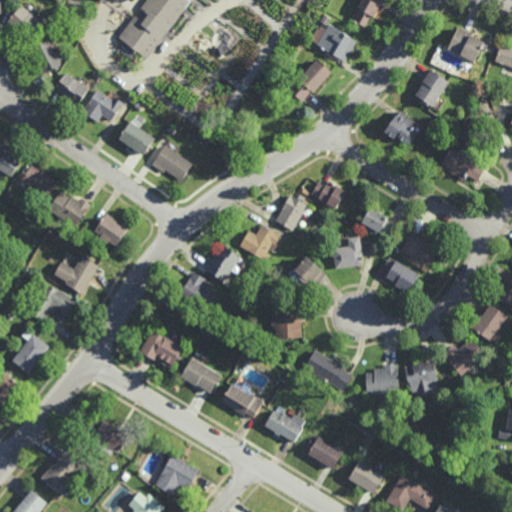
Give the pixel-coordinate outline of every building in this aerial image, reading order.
[(147,59),(119,37),(136,15),(140,18),(145,11),(141,8),(146,0),(188,0),(190,1),(147,59)] [(381,0),(379,4),(382,5),(375,17),(371,15),(365,26),(352,19),(363,0),(381,0)] [(31,13),(32,12),(44,24),(28,41),(16,30),(17,29),(8,21),(22,5),(31,13)] [(326,25),(320,20),(325,14),(331,18),(326,25)] [(345,61),(317,44),(330,24),(357,41),(345,61)] [(486,50),(483,49),(476,62),(448,49),(459,26),(474,33),(473,35),(486,41),(485,42),(489,44),(486,50)] [(58,57),(64,55),(65,57),(60,60),(62,65),(42,75),(35,59),(34,60),(29,50),(50,39),(58,57)] [(511,46),(511,66),(496,61),(502,43),(511,46)] [(314,93),(312,91),(303,102),(290,90),(300,78),(302,78),(318,59),(333,72),(314,93)] [(433,106),(416,94),(425,82),(423,81),(432,69),(450,82),(433,106)] [(99,79),(92,74),(94,70),(101,75),(99,79)] [(78,106),(72,101),(70,103),(60,96),(62,94),(55,89),(66,73),(90,89),(78,106)] [(114,99),(115,97),(124,103),(112,121),(103,115),(98,122),(84,112),(98,89),(114,99)] [(131,102),(126,98),(128,94),(134,97),(131,102)] [(140,111),(134,107),(138,101),(144,105),(140,111)] [(418,122),(414,129),(419,132),(410,145),(398,136),(396,139),(386,132),(397,116),(398,116),(402,111),(418,122)] [(480,151),(461,140),(475,117),(490,126),(483,138),(486,139),(480,151)] [(144,156),(120,139),(132,122),(156,139),(144,156)] [(174,134),(167,129),(170,124),(177,129),(174,134)] [(440,148),(434,144),(439,136),(445,141),(440,148)] [(11,177),(0,169),(0,163),(1,162),(0,161),(0,140),(23,157),(21,160),(22,161),(11,177)] [(182,181),(166,170),(165,173),(152,164),(166,145),(194,164),(182,181)] [(479,181),(468,175),(465,181),(441,167),(452,148),(487,168),(479,181)] [(43,173),(44,172),(58,183),(47,199),(22,181),(32,166),(43,173)] [(347,192),(337,209),(327,203),(328,202),(313,193),(319,182),(326,186),(329,181),(347,192)] [(71,198),(72,196),(80,201),(82,198),(92,205),(76,228),(49,210),(61,192),(71,198)] [(310,216),(305,213),(294,231),(277,220),(283,210),(283,209),(291,195),(310,206),(309,207),(313,210),(310,216)] [(391,239),(380,233),(378,237),(365,229),(367,225),(363,223),(372,208),(390,219),(388,221),(399,227),(391,239)] [(117,246),(110,242),(109,244),(100,238),(101,236),(95,231),(108,214),(129,229),(117,246)] [(279,235),(283,237),(276,249),(272,247),(267,254),(271,256),(268,261),(241,246),(250,230),(257,235),(263,225),(279,234),(279,235)] [(430,268),(402,251),(413,233),(431,244),(430,246),(440,252),(430,268)] [(336,270),(333,249),(350,246),(349,239),(361,237),(365,265),(336,270)] [(242,258),(225,282),(208,270),(213,264),(211,262),(219,251),(221,252),(226,246),(242,258)] [(84,296),(66,285),(82,257),(100,267),(84,296)] [(316,288),(312,285),(306,292),(299,285),(304,279),(296,271),(309,258),(328,275),(316,288)] [(25,269),(0,268),(0,260),(15,261),(15,260),(26,260),(25,269)] [(409,294),(396,286),(397,284),(387,278),(397,261),(421,275),(409,294)] [(37,271),(29,266),(32,262),(39,266),(37,271)] [(511,305),(498,298),(503,289),(501,287),(504,283),(505,283),(511,271),(511,305)] [(208,314),(179,296),(194,272),(207,280),(205,284),(213,289),(212,291),(219,295),(208,314)] [(77,301),(69,315),(57,308),(53,315),(51,313),(45,323),(28,313),(46,283),(77,301)] [(303,337),(277,338),(276,328),(274,328),(273,315),(275,315),(275,307),(305,305),(306,317),(302,318),(303,337)] [(510,319),(493,343),(474,329),(483,315),(485,316),(492,306),(510,319)] [(12,321),(4,315),(9,308),(17,314),(12,321)] [(209,335),(204,332),(208,324),(213,327),(209,335)] [(29,370),(12,357),(28,337),(22,332),(26,327),(48,343),(41,353),(41,354),(29,370)] [(167,335),(168,333),(186,344),(172,368),(141,349),(154,327),(167,335)] [(488,352),(462,374),(443,352),(455,342),(460,347),(465,343),(467,345),(473,340),(475,342),(477,339),(488,352)] [(344,390),(338,386),(340,384),(328,377),(326,379),(306,367),(317,348),(347,367),(346,369),(354,374),(344,390)] [(253,359),(246,355),(249,350),(255,353),(253,359)] [(212,391),(198,383),(197,384),(182,375),(194,356),(223,373),(212,391)] [(427,360),(434,358),(439,378),(411,385),(406,366),(414,364),(413,361),(427,358),(427,360)] [(398,402),(385,402),(385,393),(369,393),(368,372),(376,371),(376,367),(385,366),(385,363),(400,362),(401,392),(397,392),(398,402)] [(0,371),(3,368),(19,381),(0,404),(0,371)] [(249,391),(249,390),(257,395),(257,396),(265,401),(255,416),(247,411),(245,415),(223,401),(234,382),(249,391)] [(284,414),(285,412),(293,417),(296,412),(298,413),(299,412),(306,416),(305,418),(307,419),(303,425),(305,427),(295,441),(282,433),(280,435),(276,432),(277,431),(266,424),(276,409),(284,414)] [(511,439),(511,409),(509,409),(507,429),(499,428),(499,439),(511,439)] [(102,420),(103,418),(128,433),(118,451),(93,437),(93,436),(79,427),(88,412),(102,420)] [(345,450),(335,468),(310,453),(321,435),(345,450)] [(81,463),(65,483),(65,484),(59,491),(45,479),(45,480),(41,477),(53,462),(54,463),(65,450),(81,463)] [(189,489),(187,488),(184,492),(180,490),(182,486),(180,484),(174,495),(156,484),(173,454),(200,469),(189,489)] [(375,493),(350,478),(362,459),(386,475),(375,493)] [(100,480),(88,471),(94,462),(107,471),(100,480)] [(429,509),(411,498),(404,510),(387,500),(403,473),(438,494),(429,509)] [(38,511),(11,511),(32,488),(48,501),(38,511)] [(146,496),(149,492),(166,506),(161,511),(132,511),(135,509),(128,504),(140,490),(146,496)]
